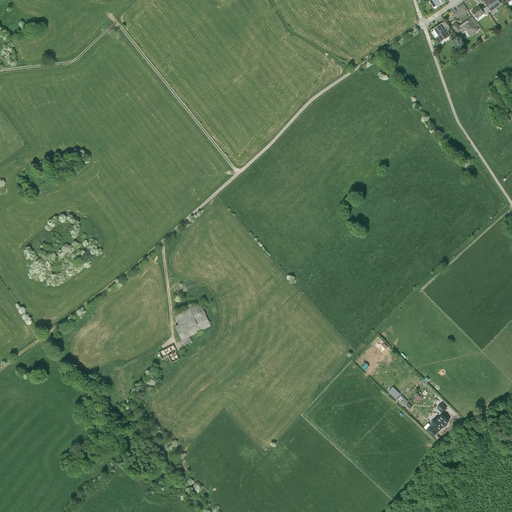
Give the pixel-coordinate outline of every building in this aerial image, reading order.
[(433,0),(435,3),(432,5),(434,8),(437,6),(438,8),(447,2),(445,0),(433,0)] [(501,4),(498,0),(487,0),(484,2),(487,7),(490,11),(501,4)] [(463,4),(457,8),(459,11),(461,14),(467,10),(463,4)] [(481,10),(479,6),(472,11),(477,18),(484,13),(481,10)] [(478,30),(470,18),(459,26),(456,23),(451,26),(458,35),(466,30),(470,36),(478,30)] [(445,21),(440,24),(444,31),(446,29),(447,31),(449,29),(445,21)] [(444,31),(440,24),(431,30),(432,33),(439,43),(448,37),(444,31)] [(211,327),(201,307),(177,320),(180,327),(176,329),(185,346),(192,343),(189,338),(211,327)] [(180,360),(173,347),(159,353),(162,359),(165,358),(169,365),(180,360)] [(408,402),(404,399),(400,404),(403,407),(408,402)] [(442,404),(437,409),(442,414),(447,409),(442,404)] [(432,425),(439,432),(449,422),(443,415),(438,420),(437,420),(432,425)] [(438,432),(431,426),(426,431),(433,437),(438,432)]
